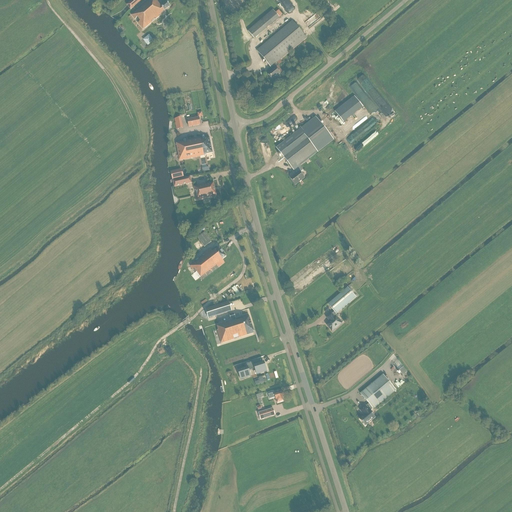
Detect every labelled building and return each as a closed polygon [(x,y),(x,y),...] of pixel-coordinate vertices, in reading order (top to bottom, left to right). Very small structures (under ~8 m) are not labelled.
[(142,0),(131,0),(126,5),(127,6),(130,9),(131,10),(142,0)] [(161,15),(161,14),(170,6),(166,2),(161,7),(156,1),(154,0),(149,0),(131,15),(141,28),(143,30),(161,15)] [(273,10),(248,31),(254,39),(279,18),(273,10)] [(278,66),(276,64),(277,63),(279,65),(282,63),(280,60),(306,38),(292,21),(256,51),(273,70),(268,75),(272,80),(280,74),(276,68),(278,66)] [(148,45),(154,40),(149,34),(143,39),(148,45)] [(363,108),(354,97),(334,112),(343,123),(363,108)] [(200,126),(199,117),(187,120),(189,128),(200,126)] [(183,128),(181,118),(174,119),(176,129),(183,128)] [(303,170),(300,166),(333,140),(316,118),(277,149),(294,171),(294,170),(297,174),(291,179),(296,185),(304,178),(300,173),(303,170)] [(212,153),(209,137),(176,143),(179,160),(206,155),(206,154),(212,153)] [(184,178),(182,169),(171,172),(171,174),(172,178),(173,180),(184,178)] [(190,177),(173,181),(174,187),(191,183),(190,177)] [(210,183),(194,187),(195,191),(196,191),(197,196),(196,197),(197,201),(213,197),(213,196),(216,196),(217,197),(214,191),(213,188),(213,181),(213,183),(210,184),(210,183)] [(211,242),(204,233),(197,238),(204,248),(211,242)] [(219,241),(215,235),(210,239),(213,244),(214,244),(219,241)] [(226,257),(219,248),(212,253),(210,249),(204,254),(205,255),(190,266),(201,281),(222,265),(224,263),(222,260),(226,257)] [(356,298),(347,287),(327,305),(334,312),(336,315),(337,314),(356,298)] [(230,301),(207,308),(210,317),(232,310),(230,301)] [(334,312),(332,314),(331,313),(325,318),(329,322),(325,325),(332,333),(343,324),(337,317),(338,316),(337,314),(336,315),(334,312)] [(198,328),(210,322),(206,313),(194,319),(198,328)] [(242,317),(242,318),(233,321),(235,326),(230,327),(229,322),(217,326),(218,330),(217,330),(221,344),(234,339),(233,334),(237,333),(239,338),(254,333),(248,315),(242,317)] [(403,375),(408,371),(399,360),(394,363),(403,375)] [(241,371),(238,372),(241,380),(250,377),(248,371),(255,369),(257,375),(266,372),(264,364),(260,365),(259,361),(240,367),(241,371)] [(260,380),(254,382),(255,385),(265,381),(264,375),(259,377),(260,380)] [(396,391),(383,375),(360,394),(368,404),(366,406),(359,411),(363,416),(359,419),(365,427),(376,418),(370,411),(373,409),(373,410),(380,404),(381,404),(396,391)] [(283,401),(282,398),(284,397),(283,392),(273,395),(273,393),(268,395),(270,399),(275,398),(276,400),(277,403),(283,401)] [(275,415),(273,409),(258,413),(261,420),(275,415)]
